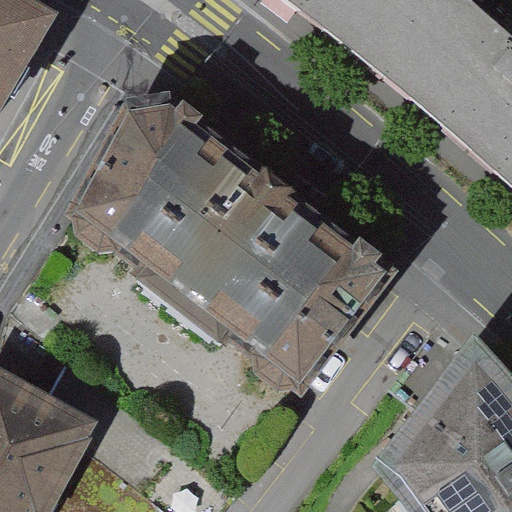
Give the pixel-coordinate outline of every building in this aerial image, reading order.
[(0,0),(0,113),(49,29),(1,0),(0,0)] [(278,0),(392,86),(463,0),(462,0),(278,0)] [(392,86),(511,191),(511,43),(463,0),(392,86)] [(392,282),(169,110),(130,117),(76,220),(305,397),(392,282)] [(511,511),(511,368),(485,337),(389,466),(424,511),(511,511)] [(88,426),(0,378),(0,511),(40,511),(77,445),(88,426)] [(163,511),(77,445),(40,511),(163,511)]
